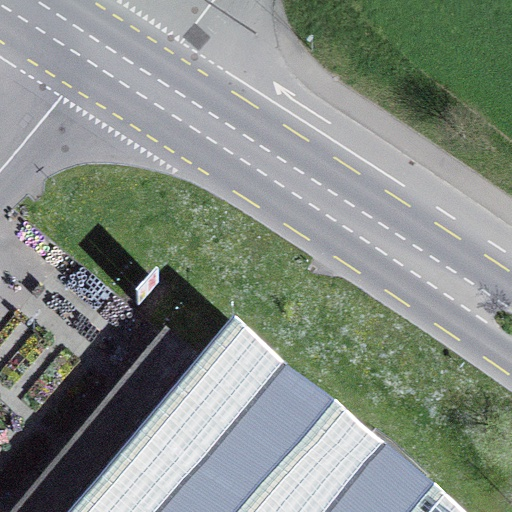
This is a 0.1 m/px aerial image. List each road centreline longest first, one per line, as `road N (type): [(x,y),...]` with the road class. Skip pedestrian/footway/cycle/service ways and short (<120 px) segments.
road 1 (primary): [(511,325),(147,86)]
road 2 (unknown): [(134,511),(195,461),(274,479),(312,511)]
road 3 (unclassified): [(0,168),(94,52)]
